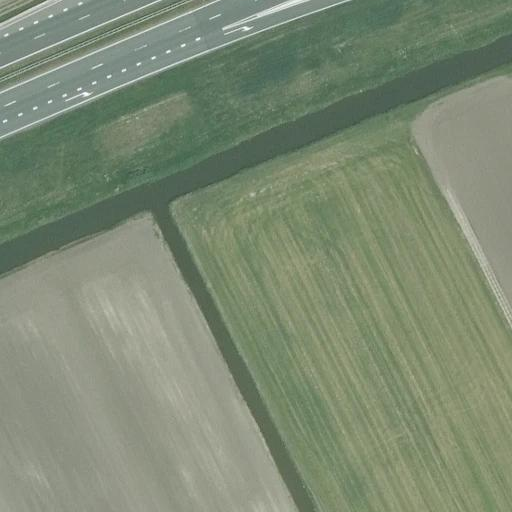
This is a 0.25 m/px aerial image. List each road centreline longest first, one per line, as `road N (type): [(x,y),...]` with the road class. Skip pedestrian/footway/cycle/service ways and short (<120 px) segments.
road 1 (trunk): [(0,108),(218,16)]
road 2 (trunk): [(128,0),(0,54)]
